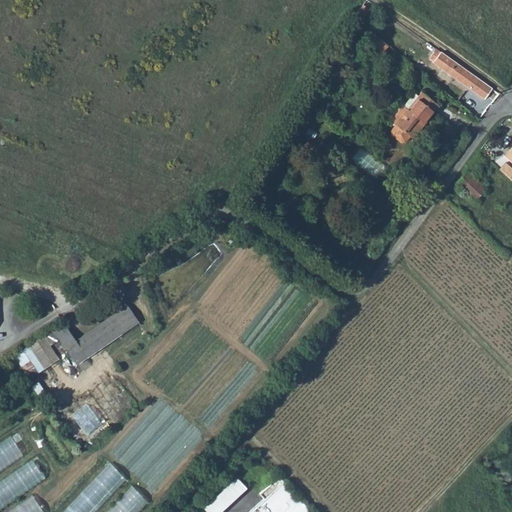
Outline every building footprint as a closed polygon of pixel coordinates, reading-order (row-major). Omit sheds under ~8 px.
[(363,3),(353,16),(361,22),(371,9),(363,3)] [(372,31),(366,38),(383,53),(390,45),(372,31)] [(491,88),(437,50),(430,59),(484,98),(491,88)] [(440,106),(422,91),(408,108),(405,106),(392,121),(396,125),(392,131),(392,134),(402,142),(406,142),(410,136),(414,138),(425,124),(424,123),(433,111),(435,112),(440,106)] [(415,94),(405,106),(408,108),(418,96),(415,94)] [(464,175),(456,183),(475,200),(484,190),(465,173),(464,175)] [(76,343),(65,350),(76,367),(139,325),(128,309),(76,343)] [(60,340),(65,350),(76,343),(64,325),(16,356),(31,380),(59,362),(49,347),(60,340)] [(0,470),(37,446),(25,428),(0,443),(0,470)] [(0,508),(53,472),(41,454),(0,481),(0,508)] [(209,511),(221,511),(248,487),(238,476),(205,507),(209,511)] [(309,511),(278,477),(260,494),(264,499),(249,511),(309,511)] [(45,511),(34,494),(6,511),(45,511)]
